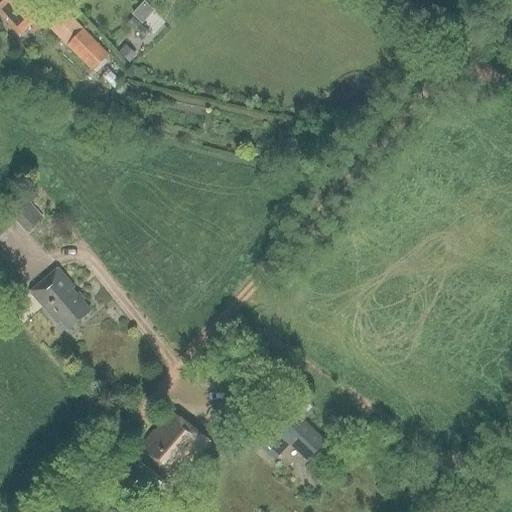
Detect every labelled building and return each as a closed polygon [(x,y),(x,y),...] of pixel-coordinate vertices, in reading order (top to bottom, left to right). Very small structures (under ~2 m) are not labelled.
[(18,37),(44,12),(33,0),(1,0),(3,1),(0,3),(0,13),(10,24),(8,26),(18,37)] [(83,29),(67,45),(66,46),(93,72),(109,56),(83,29)] [(122,81),(109,69),(102,76),(115,88),(122,81)] [(26,233),(43,218),(29,202),(27,204),(19,194),(4,207),(26,233)] [(68,330),(90,311),(83,302),(85,300),(79,293),(76,295),(73,290),(75,288),(58,269),(30,292),(54,321),(58,318),(68,330)] [(329,437),(285,400),(252,439),(277,460),(290,444),(309,460),(329,437)] [(176,480),(207,441),(171,412),(140,451),(143,454),(138,460),(139,464),(165,484),(169,484),(173,478),(176,480)]
